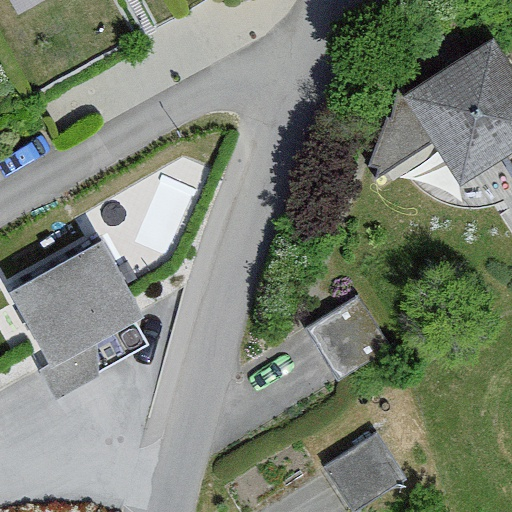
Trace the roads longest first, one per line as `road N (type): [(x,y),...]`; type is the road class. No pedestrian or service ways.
road 1 (residential): [(164,511),(211,331),(301,65)]
road 2 (residential): [(0,205),(214,85),(301,65)]
